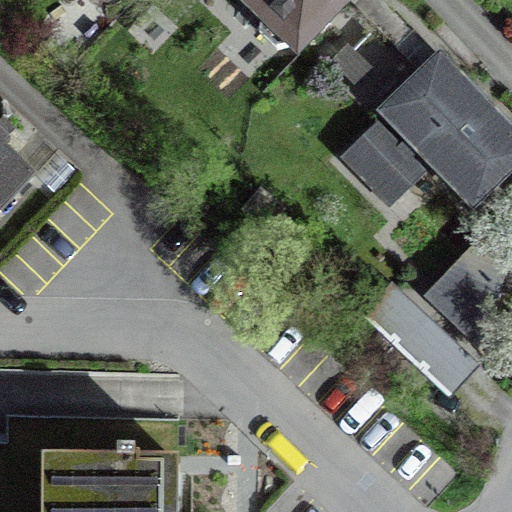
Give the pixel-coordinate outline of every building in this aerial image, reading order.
[(342,0),(248,0),(265,15),(260,34),(277,49),(296,45),(299,48),(342,0)] [(511,164),(511,137),(442,64),(385,117),(410,143),(401,152),(377,127),(342,159),(388,207),(422,175),(408,160),(419,150),(471,204),(511,164)] [(0,135),(0,215),(35,178),(3,149),(8,144),(0,135)] [(423,300),(477,350),(509,262),(483,237),(423,300)] [(434,328),(394,291),(371,316),(411,353),(434,328)] [(58,511),(177,511),(178,462),(58,462),(58,511)]
